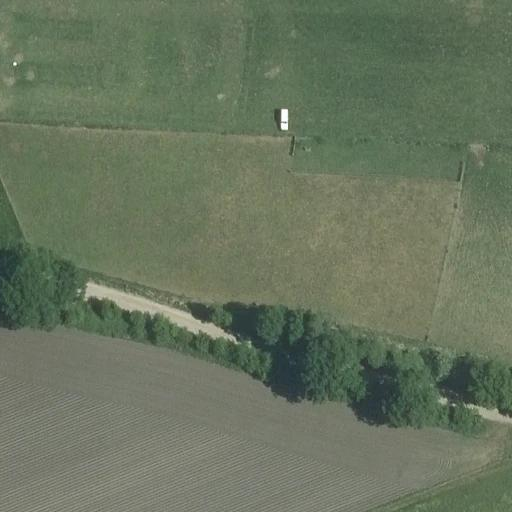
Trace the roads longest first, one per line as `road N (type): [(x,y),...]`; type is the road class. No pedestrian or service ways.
road 1 (track): [(511,415),(388,388),(0,271)]
road 2 (track): [(393,511),(511,467)]
